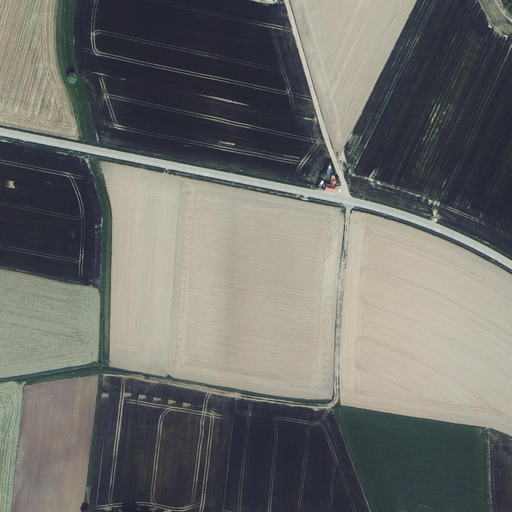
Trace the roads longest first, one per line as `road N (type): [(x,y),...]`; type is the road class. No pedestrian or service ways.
road 1 (tertiary): [(511,266),(421,222),(358,205),(0,133)]
road 2 (track): [(358,205),(289,0)]
